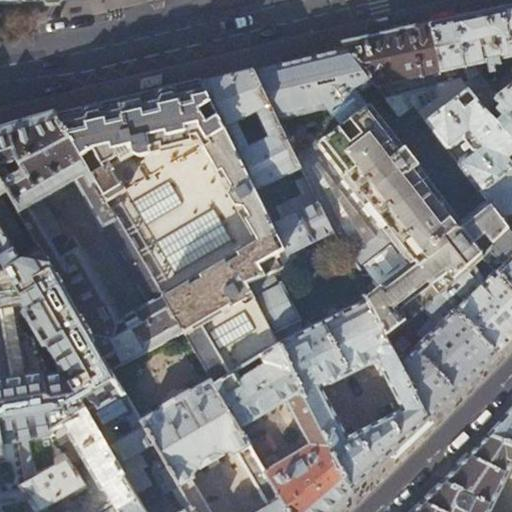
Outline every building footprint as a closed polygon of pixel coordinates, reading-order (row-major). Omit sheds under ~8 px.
[(431,24),(445,84),(459,80),(469,91),(478,100),(490,112),(495,99),(511,87),(511,6),(473,15),(431,24)] [(391,25),(392,33),(410,29),(409,21),(391,25)] [(383,35),(343,43),(376,85),(386,97),(403,93),(445,84),(431,24),(410,29),(392,33),(383,35)] [(376,85),(343,43),(337,45),(334,45),(321,48),(326,54),(360,98),(376,85)] [(293,62),(254,72),(271,107),(299,162),(319,146),(368,108),(360,98),(326,54),(293,62)] [(231,77),(203,84),(219,117),(225,129),(236,124),(257,113),(271,107),(254,72),(231,77)] [(445,84),(403,93),(414,107),(481,193),(511,169),(511,135),(503,126),(494,116),(490,112),(478,100),(471,106),(470,105),(469,104),(468,104),(467,104),(465,104),(464,105),(459,99),(469,91),(459,80),(445,84)] [(207,123),(219,117),(203,84),(132,101),(81,113),(58,118),(161,294),(255,242),(199,149),(207,123)] [(511,87),(495,99),(490,112),(494,116),(501,109),(511,119),(503,126),(511,135),(511,87)] [(403,93),(386,97),(385,98),(400,116),(402,116),(414,107),(403,93)] [(411,265),(367,298),(368,300),(388,339),(442,295),(475,265),(483,257),(511,230),(491,203),(490,204),(463,225),(370,106),(368,108),(319,146),(411,265)] [(299,162),(271,107),(257,113),(270,139),(249,150),(236,124),(225,129),(254,190),(301,167),(299,162)] [(0,179),(41,251),(110,370),(183,331),(161,294),(58,118),(54,111),(22,121),(6,126),(0,128),(0,179)] [(254,190),(225,129),(219,117),(207,123),(199,149),(255,242),(275,231),(273,226),(254,190)] [(319,146),(299,162),(301,167),(305,175),(312,189),(320,203),(334,233),(342,247),(367,298),(411,265),(319,146)] [(511,169),(481,193),(490,204),(491,203),(511,230),(511,169)] [(303,194),(312,189),(305,175),(296,180),(303,194)] [(0,262),(6,272),(41,251),(0,179),(0,262)] [(312,189),(303,194),(275,207),(282,222),(320,203),(312,189)] [(320,203),(282,222),(273,226),(275,231),(286,255),(292,253),(314,243),(334,233),(320,203)] [(511,230),(483,257),(498,272),(511,287),(511,230)] [(286,255),(275,231),(255,242),(161,294),(183,331),(212,380),(215,385),(236,372),(262,357),(280,346),(249,284),(274,273),(291,266),(286,255)] [(342,247),(334,233),(314,243),(320,255),(342,247)] [(140,421),(110,370),(41,251),(6,272),(0,262),(0,511),(37,511),(22,487),(69,460),(52,433),(65,426),(88,412),(110,449),(144,429),(140,421)] [(298,263),(292,253),(286,255),(291,266),(298,263)] [(487,282),(475,265),(442,295),(496,353),(511,337),(511,287),(498,272),(487,282)] [(280,285),(274,273),(249,284),(280,346),(304,392),(353,490),(391,454),(428,418),(388,339),(368,300),(306,331),(281,284),(280,285)] [(496,353),(442,295),(388,339),(428,418),(462,386),(496,353)] [(304,392),(280,346),(262,357),(268,365),(241,381),(236,372),(215,385),(240,428),(289,400),(304,392)] [(140,421),(144,429),(153,443),(165,462),(194,511),(288,511),(247,440),(240,428),(215,385),(212,380),(190,392),(189,390),(161,406),(162,408),(140,421)] [(304,392),(289,400),(313,445),(281,463),(274,452),(276,446),(265,429),(247,440),(288,511),(331,511),(353,490),(304,392)] [(511,410),(490,435),(511,444),(511,410)] [(88,412),(65,426),(84,458),(104,490),(106,488),(126,476),(110,449),(88,412)] [(74,465),(84,458),(65,426),(52,433),(69,460),(70,460),(74,465)] [(133,455),(153,443),(144,429),(110,449),(126,476),(137,493),(151,485),(133,455)] [(488,511),(511,464),(511,444),(490,435),(452,474),(446,479),(414,511),(488,511)] [(86,485),(74,465),(70,460),(69,460),(22,487),(37,511),(52,511),(52,510),(50,511),(48,508),(86,485)] [(194,511),(165,462),(152,469),(167,494),(174,490),(184,507),(186,507),(187,509),(183,511),(194,511)] [(126,476),(106,488),(120,511),(147,511),(137,493),(126,476)]
